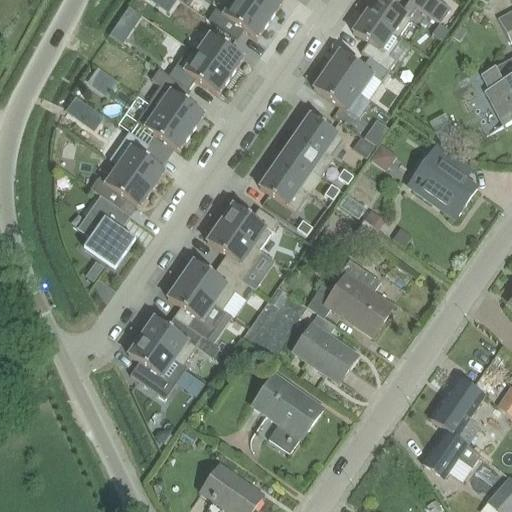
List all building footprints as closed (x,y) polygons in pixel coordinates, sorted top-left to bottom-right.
[(147,0),(171,14),(179,0),(147,0)] [(216,12),(209,22),(238,43),(245,33),(257,42),(270,23),(237,0),(235,0),(224,17),(216,12)] [(276,0),(237,0),(270,23),(283,5),(276,0)] [(381,0),(377,0),(366,16),(395,36),(400,39),(412,21),(410,20),(417,10),(409,4),(402,14),(381,0)] [(435,0),(412,0),(409,4),(417,10),(419,11),(434,21),(444,6),(435,0)] [(511,46),(511,45),(511,12),(498,20),(511,46)] [(366,16),(353,35),(368,45),(361,55),(370,61),(371,59),(379,65),(390,73),(397,62),(391,58),(403,41),(400,39),(395,36),(366,16)] [(440,26),(433,37),(442,44),(450,33),(441,27),(440,26)] [(468,32),(458,26),(451,37),(461,44),(468,32)] [(116,29),(112,35),(110,38),(123,47),(129,38),(116,29)] [(210,37),(197,56),(231,80),(244,61),(210,37)] [(189,50),(169,79),(189,93),(196,83),(219,98),(231,80),(197,56),(189,50)] [(340,55),(327,73),(361,97),(374,78),(382,84),(390,73),(379,65),(371,59),(370,61),(363,71),(340,55)] [(489,92),(487,93),(506,128),(511,124),(511,61),(482,77),(489,92)] [(120,86),(102,72),(93,85),(111,98),(120,86)] [(161,89),(150,105),(151,106),(150,107),(158,112),(192,136),(205,118),(185,104),(192,94),(189,93),(169,79),(160,72),(152,83),(161,89)] [(317,88),(314,92),(337,108),(345,113),(348,115),(349,114),(359,120),(371,104),(369,102),(361,97),(327,73),(320,83),(317,88)] [(150,107),(137,125),(145,131),(155,138),(157,139),(176,152),(179,155),(192,136),(158,112),(150,107)] [(375,127),(365,141),(377,149),(386,135),(395,122),(384,114),(375,127)] [(298,136),(331,159),(343,141),(339,138),(335,135),(310,118),(298,136)] [(331,159),(298,136),(285,154),(314,174),(321,179),(334,162),(331,159)] [(367,160),(375,148),(361,139),(353,150),(367,160)] [(131,150),(118,169),(153,193),(165,174),(143,159),(150,149),(142,143),(135,153),(131,150)] [(371,161),(385,171),(396,156),(382,146),(371,161)] [(469,169),(438,147),(409,189),(456,222),(478,191),(459,178),(466,168),(468,170),(469,169)] [(314,174),(285,154),(273,172),(301,192),(314,174)] [(98,182),(91,192),(101,199),(120,212),(127,203),(140,211),(153,193),(118,169),(106,187),(98,182)] [(301,192),(273,172),(260,190),(296,215),(309,197),(301,192)] [(354,178),(344,172),(338,179),(349,186),(354,178)] [(334,203),(340,193),(332,187),(325,197),(334,203)] [(91,241),(85,251),(115,272),(135,244),(121,235),(130,221),(131,220),(120,212),(101,199),(90,214),(103,223),(91,241)] [(260,252),(279,225),(259,212),(253,221),(233,208),(220,227),(262,256),(263,254),(260,252)] [(386,223),(370,212),(363,222),(363,223),(364,223),(373,229),(379,233),(386,223)] [(303,223),(297,231),(307,238),(313,230),(303,223)] [(364,223),(356,235),(365,241),(373,229),(364,223)] [(243,283),(262,256),(220,227),(213,237),(210,241),(208,245),(227,258),(220,268),(249,288),(243,283)] [(315,299),(308,309),(320,317),(325,321),(332,311),(357,329),(374,340),(394,310),(374,296),(382,284),(370,276),(350,263),(341,276),(346,279),(334,295),(326,307),(315,299)] [(188,273),(181,283),(216,307),(223,312),(236,295),(242,299),(249,288),(220,268),(213,278),(194,265),(191,268),(188,273)] [(96,267),(88,279),(91,280),(89,282),(93,285),(102,272),(96,267)] [(207,344),(214,333),(203,325),(216,307),(181,283),(174,293),(171,297),(168,301),(188,315),(181,325),(195,335),(207,344)] [(319,318),(294,354),(325,376),(341,387),(343,384),(352,372),(360,360),(329,339),(336,329),(325,321),(320,317),(319,318)] [(155,321),(142,339),(176,363),(176,364),(183,369),(184,369),(197,351),(189,345),(195,335),(181,325),(175,320),(168,330),(155,321)] [(161,400),(183,369),(176,364),(176,363),(142,339),(129,358),(141,366),(132,379),(161,400)] [(242,341),(237,348),(244,352),(249,346),(242,341)] [(252,409),(286,432),(302,443),(324,412),(307,401),(273,378),(252,409)] [(466,446),(468,448),(480,430),(468,421),(484,399),(459,381),(446,400),(460,410),(453,420),(464,428),(463,430),(467,432),(461,443),(466,446)] [(511,420),(511,391),(498,411),(511,420)] [(446,400),(431,422),(444,431),(437,441),(421,465),(443,480),(457,460),(473,471),(481,459),(468,448),(466,446),(461,443),(467,432),(463,430),(464,428),(453,420),(460,410),(446,400)] [(159,434),(155,440),(164,446),(170,436),(165,433),(159,434)] [(225,511),(254,511),(263,499),(220,469),(202,496),(225,511)] [(494,511),(511,511),(511,482),(510,481),(488,506),(494,511)]
